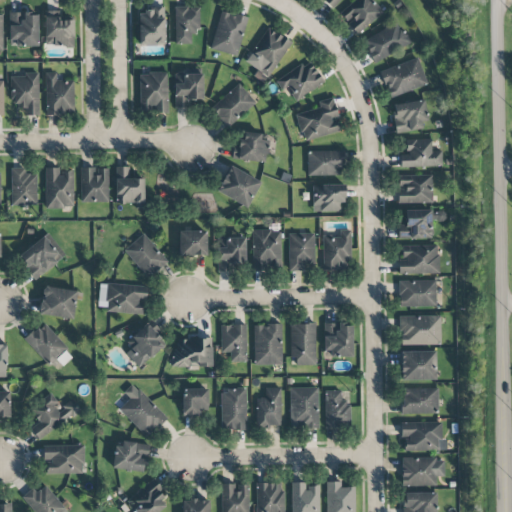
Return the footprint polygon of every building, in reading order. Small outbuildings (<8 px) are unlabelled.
[(324,0),(334,8),(340,0),(324,0)] [(358,35),(383,11),(372,0),(354,0),(339,14),(358,35)] [(199,7),(175,7),(174,44),(190,44),(191,32),(199,32),(199,7)] [(138,46),(165,46),(164,10),(137,10),(138,46)] [(209,48),(235,56),(247,18),(221,10),(209,48)] [(74,46),(73,20),(60,20),(60,11),(44,11),(44,47),(74,46)] [(37,13),(9,13),(9,39),(16,39),(16,47),(38,47),(37,13)] [(361,42),(373,64),(409,44),(398,22),(361,42)] [(245,63),(270,77),(290,41),(265,27),(245,63)] [(379,72),(389,99),(427,84),(417,57),(379,72)] [(277,80),(293,103),(323,83),(308,60),(277,80)] [(44,73),(45,115),(74,114),(73,80),(56,81),(55,73),(44,73)] [(139,113),(168,113),(167,73),(139,73),(139,113)] [(202,73),(173,74),(174,107),(188,107),(187,100),(203,100),(202,73)] [(39,117),(38,74),(10,75),(11,108),(24,108),(25,118),(39,117)] [(255,102),(238,84),(210,109),(228,128),(255,102)] [(338,133),(335,118),(337,117),(333,98),(317,101),(319,108),(296,114),(302,141),(338,133)] [(394,133),(426,130),(423,101),(392,104),(394,133)] [(268,140),(261,140),(261,133),(244,132),(244,142),(233,142),(232,160),(267,162),(268,140)] [(431,150),(431,140),(406,139),(406,155),(400,155),(400,167),(441,168),(441,151),(431,150)] [(307,176),(343,176),(342,151),(307,152),(307,176)] [(247,207),(260,181),(228,166),(216,193),(247,207)] [(144,204),(143,179),(129,179),(129,167),(114,167),(115,204),(144,204)] [(11,168),(11,206),(37,206),(36,174),(25,174),(25,168),(11,168)] [(73,207),(72,171),(59,172),(59,168),(44,169),(45,208),(73,207)] [(107,203),(108,169),(80,168),(80,202),(107,203)] [(432,202),(431,175),(397,176),(398,203),(432,202)] [(312,212),(341,212),(340,203),(345,203),(344,185),(312,185),(312,212)] [(431,210),(405,211),(405,225),(397,225),(398,239),(431,239),(431,210)] [(280,230),(251,231),(252,269),(281,269),(280,230)] [(206,231),(178,232),(179,256),(206,256),(206,231)] [(349,233),(322,233),(322,270),(349,270),(349,233)] [(19,257),(24,262),(21,264),(36,280),(63,256),(44,234),(19,257)] [(123,251),(148,278),(167,261),(142,234),(123,251)] [(314,264),(313,234),(288,234),(288,271),(303,271),(303,264),(314,264)] [(244,237),(216,238),(217,272),(230,271),(230,265),(245,265),(244,237)] [(438,245),(400,246),(400,261),(398,261),(398,274),(438,274),(438,245)] [(435,280),(398,281),(398,307),(436,306),(435,280)] [(98,307),(106,307),(106,312),(145,314),(146,286),(99,284),(98,307)] [(38,314),(73,320),(78,292),(43,286),(38,314)] [(441,344),(440,316),(399,317),(400,345),(441,344)] [(63,366),(74,355),(42,323),(25,341),(49,365),(55,358),(63,366)] [(165,344),(146,323),(125,342),(130,348),(125,353),(139,368),(165,344)] [(352,357),(352,323),(323,324),(323,357),(352,357)] [(282,365),(281,324),(253,325),(253,365),(282,365)] [(315,365),(315,324),(291,324),(291,365),(315,365)] [(246,362),(246,325),(220,325),(221,353),(230,353),(230,362),(246,362)] [(212,366),(211,339),(173,340),(173,367),(212,366)] [(435,352),(400,352),(400,381),(435,380),(435,352)] [(167,418),(132,384),(123,393),(129,399),(118,410),(148,438),(167,418)] [(280,388),(264,388),(264,398),(256,398),(256,427),(280,428),(280,388)] [(289,388),(289,428),(317,428),(318,388),(289,388)] [(401,414),(438,414),(437,388),(401,389),(401,414)] [(207,389),(183,389),(183,414),(208,413),(207,389)] [(245,389),(220,390),(220,430),(246,430),(245,389)] [(9,392),(0,391),(0,418),(10,419),(9,392)] [(324,428),(349,428),(349,400),(340,400),(341,391),(325,391),(324,428)] [(39,441),(80,410),(72,400),(57,411),(53,405),(57,402),(51,394),(29,410),(38,422),(30,429),(39,441)] [(400,423),(400,436),(403,436),(403,451),(446,451),(446,439),(442,439),(441,422),(400,423)] [(145,472),(147,444),(117,442),(115,470),(145,472)] [(43,475),(83,474),(83,445),(42,446),(43,475)] [(401,486),(436,486),(435,477),(444,477),(443,458),(401,458),(401,486)] [(134,511),(157,511),(167,504),(155,490),(159,486),(152,478),(126,502),(134,511)] [(326,482),(326,511),(354,511),(354,487),(340,487),(340,482),(326,482)] [(282,511),(283,483),(256,484),(256,511),(282,511)] [(291,511),(319,511),(319,486),(305,486),(304,483),(290,483),(291,511)] [(248,511),(248,485),(236,485),(236,484),(221,484),(221,511),(248,511)] [(32,488),(21,498),(32,511),(67,511),(45,485),(36,493),(32,488)] [(435,511),(436,493),(403,493),(402,511),(435,511)] [(181,511),(208,511),(209,500),(182,500),(181,511)] [(0,511),(10,511),(10,502),(0,501),(0,511)]
